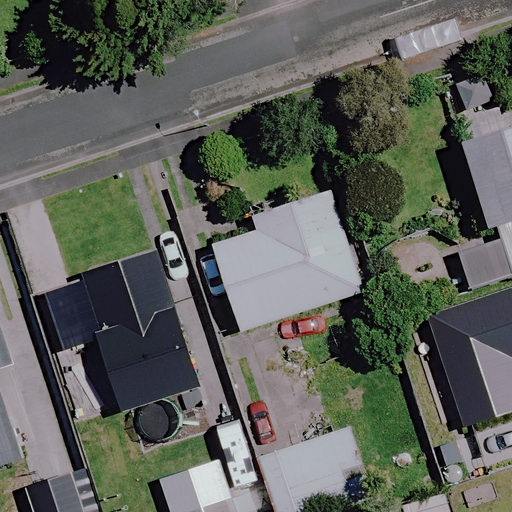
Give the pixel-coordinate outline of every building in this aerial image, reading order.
[(511,281),(511,129),(502,132),(495,111),(456,123),(490,232),(453,244),(468,295),(511,281)] [(362,295),(328,193),(252,219),(257,233),(213,248),(241,335),(362,295)] [(194,394),(154,256),(81,277),(121,415),(194,394)] [(511,373),(507,360),(511,358),(511,286),(420,318),(458,431),(511,412),(511,373)] [(0,365),(1,365),(0,361),(0,470),(14,466),(0,421),(0,365)] [(338,511),(370,502),(346,430),(219,472),(217,464),(161,483),(170,511),(338,511)] [(95,491),(89,471),(26,492),(32,511),(83,511),(78,497),(95,491)]
